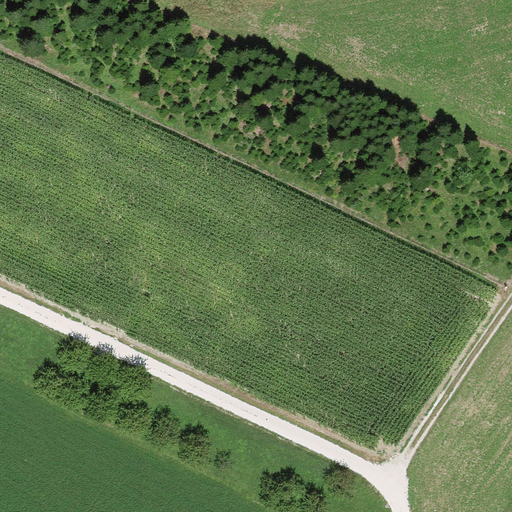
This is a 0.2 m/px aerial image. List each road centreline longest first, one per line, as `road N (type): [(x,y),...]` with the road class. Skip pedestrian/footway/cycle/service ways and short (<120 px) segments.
road 1 (track): [(0,296),(366,473),(395,511)]
road 2 (track): [(511,297),(417,436),(391,497)]
